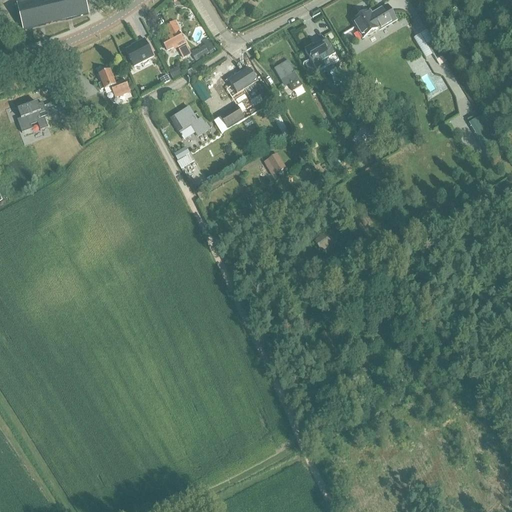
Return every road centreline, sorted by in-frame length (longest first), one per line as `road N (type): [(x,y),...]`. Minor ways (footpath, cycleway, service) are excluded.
road 1 (track): [(337,511),(146,115),(151,98),(232,44)]
road 2 (tertiary): [(0,61),(68,44),(140,0)]
road 3 (unclassified): [(203,0),(232,44),(321,0)]
